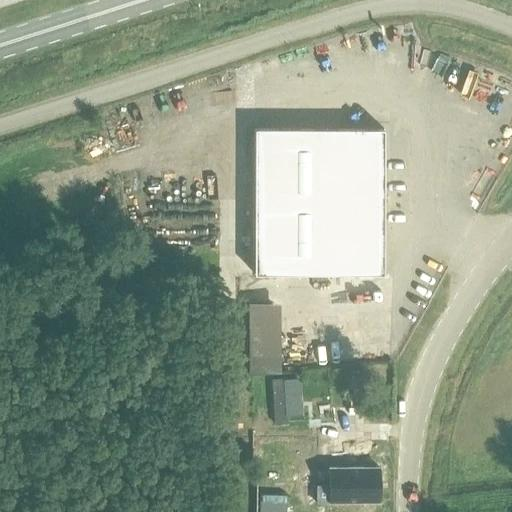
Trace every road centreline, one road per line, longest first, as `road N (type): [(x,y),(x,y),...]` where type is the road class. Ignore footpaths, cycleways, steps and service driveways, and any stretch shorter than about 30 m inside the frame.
road 1 (unclassified): [(0,127),(377,7),(440,6),(511,28)]
road 2 (unclassified): [(408,511),(411,437),(434,357),(511,239)]
road 3 (primary): [(0,45),(140,0)]
